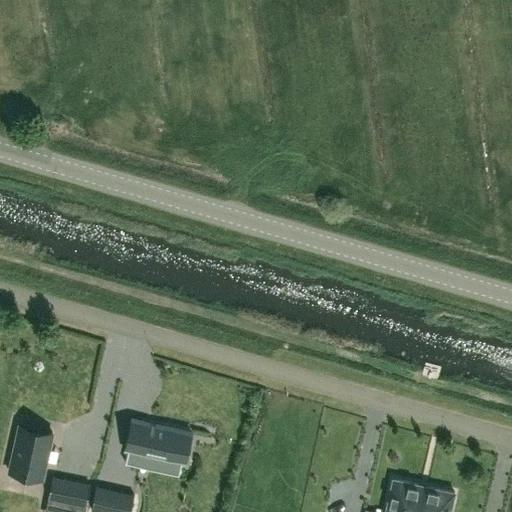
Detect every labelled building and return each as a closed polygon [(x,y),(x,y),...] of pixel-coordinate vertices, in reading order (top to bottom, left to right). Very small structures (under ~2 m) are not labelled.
[(128,450),(125,462),(140,465),(143,453),(184,462),(191,431),(132,418),(125,449),(128,450)] [(19,424),(9,471),(42,478),(52,432),(19,424)] [(58,511),(83,511),(90,484),(53,476),(46,509),(58,511)] [(385,511),(449,511),(454,492),(393,478),(385,511)] [(121,491),(116,511),(129,511),(133,493),(121,491)]
